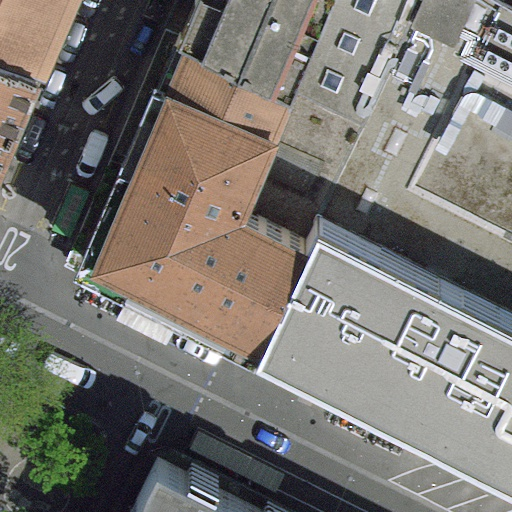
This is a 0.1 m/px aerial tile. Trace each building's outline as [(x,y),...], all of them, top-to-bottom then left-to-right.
[(0,0),(0,42),(39,59),(65,0),(0,0)] [(194,0),(181,32),(293,87),(365,123),(423,0),(194,0)] [(511,9),(495,1),(494,0),(423,0),(365,123),(322,212),(511,307),(511,9)] [(242,201),(293,87),(181,32),(132,140),(84,255),(169,297),(259,341),(310,235),(242,201)] [(39,59),(0,42),(0,151),(12,123),(39,59)] [(365,123),(293,87),(242,201),(310,235),(322,212),(365,123)] [(511,429),(511,307),(322,212),(310,235),(259,341),(389,406),(497,459),(511,429)] [(511,429),(497,459),(511,466),(511,429)] [(130,511),(278,511),(237,491),(160,453),(130,511)]
